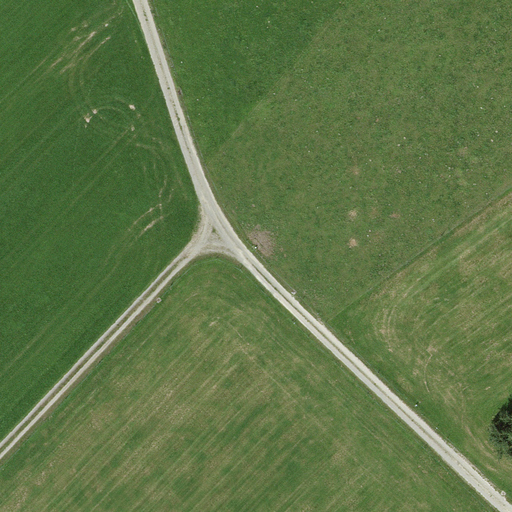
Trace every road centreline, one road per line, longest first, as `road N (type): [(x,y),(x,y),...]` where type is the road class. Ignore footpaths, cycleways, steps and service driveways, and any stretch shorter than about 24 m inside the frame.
road 1 (track): [(506,511),(273,289),(219,225),(142,0)]
road 2 (track): [(0,457),(219,225)]
